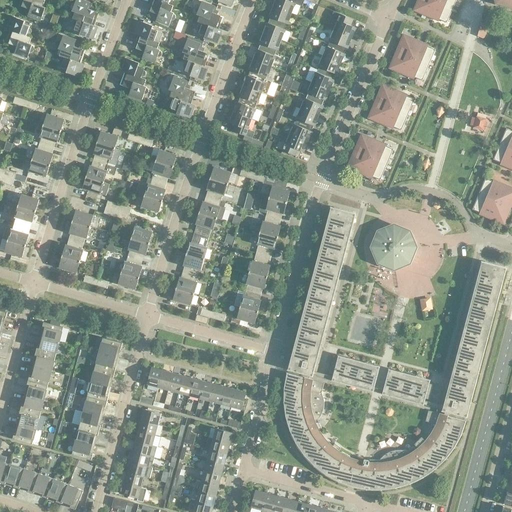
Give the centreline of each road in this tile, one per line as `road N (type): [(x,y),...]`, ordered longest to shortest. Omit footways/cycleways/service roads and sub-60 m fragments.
road 1 (residential): [(147,314),(254,0)]
road 2 (residential): [(34,282),(127,0)]
road 3 (residential): [(94,511),(147,314)]
road 4 (residential): [(274,352),(320,180)]
road 5 (residential): [(320,180),(386,18)]
road 6 (residential): [(0,411),(34,282)]
road 7 (residential): [(274,352),(147,314)]
road 8 (residential): [(365,502),(242,469)]
road 9 (residential): [(242,469),(274,352)]
